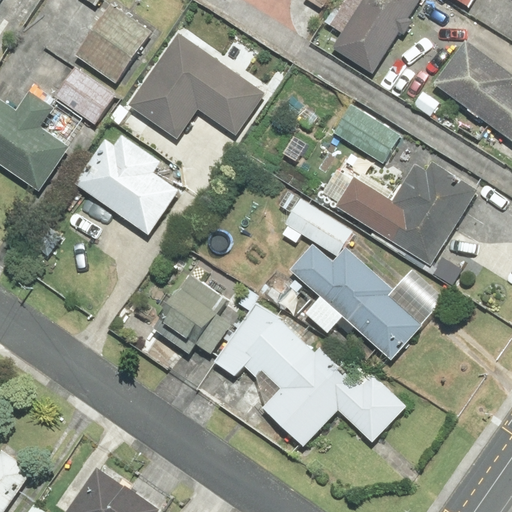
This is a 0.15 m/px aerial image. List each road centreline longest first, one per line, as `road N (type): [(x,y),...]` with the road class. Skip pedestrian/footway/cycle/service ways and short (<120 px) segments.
road 1 (residential): [(0,312),(286,511)]
road 2 (unknown): [(511,177),(241,0)]
